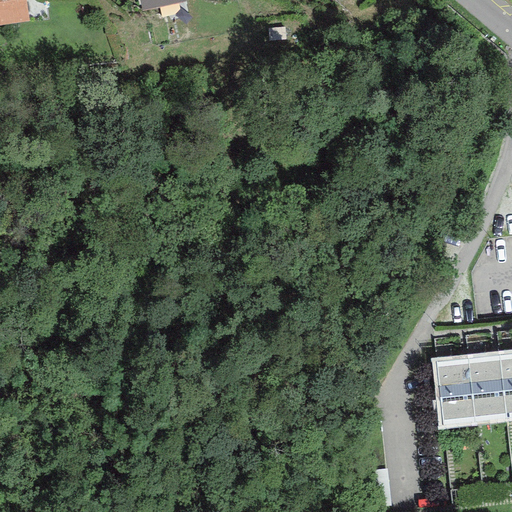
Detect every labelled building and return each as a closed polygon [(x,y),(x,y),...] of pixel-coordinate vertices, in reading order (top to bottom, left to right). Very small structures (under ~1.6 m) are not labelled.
[(0,0),(0,24),(28,20),(25,0),(0,0)] [(185,0),(139,0),(142,11),(185,1),(185,0)] [(511,417),(511,354),(498,356),(506,418),(511,417)] [(506,418),(498,356),(467,359),(474,421),(506,418)] [(474,421),(467,359),(435,362),(443,425),(474,421)]
